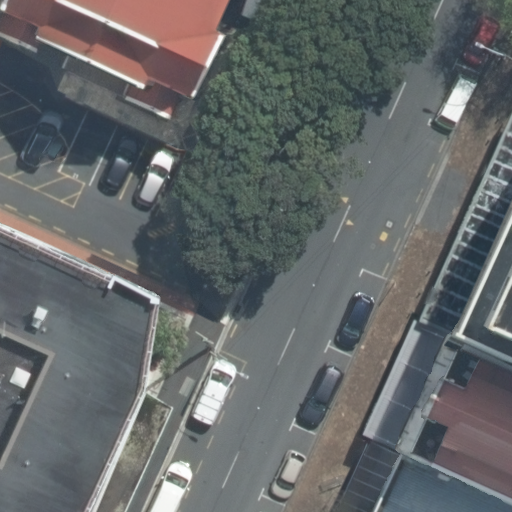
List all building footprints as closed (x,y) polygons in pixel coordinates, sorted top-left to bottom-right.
[(1,0),(0,4),(0,10),(9,14),(0,33),(0,35),(42,55),(48,42),(137,81),(134,103),(179,123),(198,99),(228,34),(220,30),(233,0),(1,0)] [(511,215),(455,328),(511,352),(511,215)] [(92,511),(137,406),(153,312),(0,238),(0,511),(92,511)] [(511,352),(455,328),(398,445),(511,496),(511,352)] [(511,511),(511,496),(398,445),(368,511),(511,511)]
